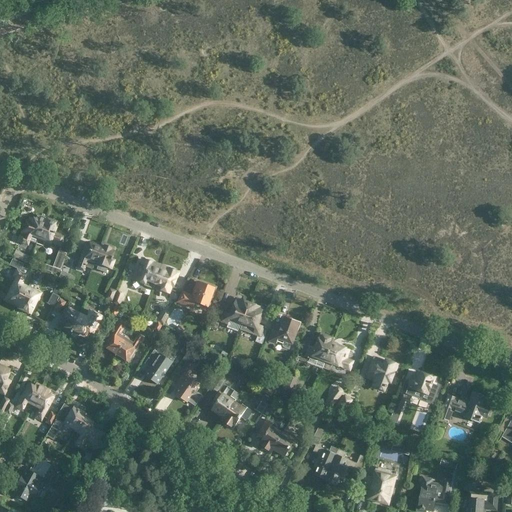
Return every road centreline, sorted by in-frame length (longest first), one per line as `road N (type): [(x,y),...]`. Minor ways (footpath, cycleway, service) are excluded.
road 1 (residential): [(511,369),(36,185),(21,181),(12,189),(0,223)]
road 2 (residential): [(293,511),(77,371),(0,332)]
